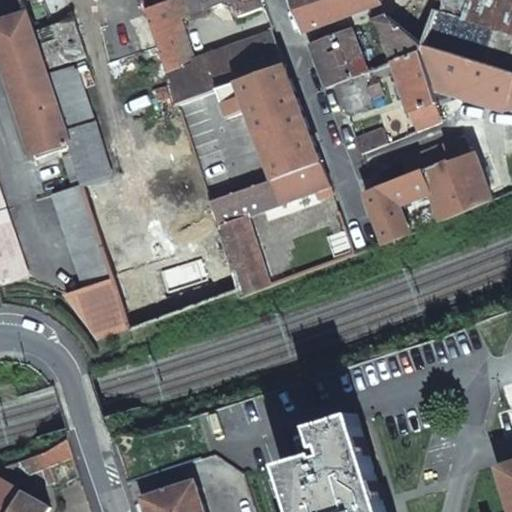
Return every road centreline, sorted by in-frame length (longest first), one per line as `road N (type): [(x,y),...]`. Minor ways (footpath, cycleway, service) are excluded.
road 1 (residential): [(277,0),(360,226)]
road 2 (residential): [(0,338),(37,341),(68,373),(113,511)]
